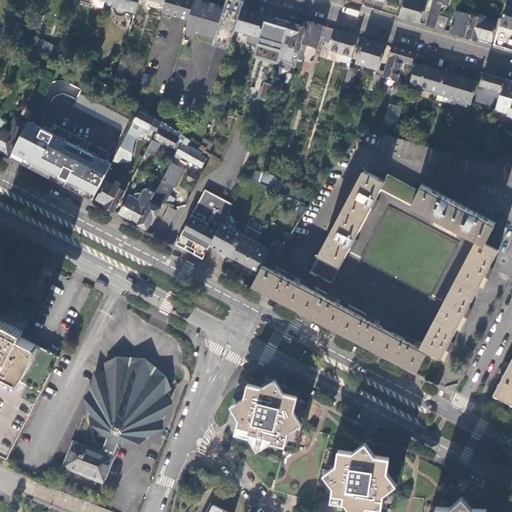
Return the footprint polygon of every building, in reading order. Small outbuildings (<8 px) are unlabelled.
[(107,0),(107,2),(106,6),(113,9),(113,11),(115,14),(116,16),(118,16),(120,17),(122,16),(124,16),(126,15),(134,17),(139,3),(139,2),(139,0),(107,0)] [(165,0),(142,0),(142,3),(139,2),(139,3),(142,3),(143,0),(147,0),(146,4),(163,9),(165,0)] [(194,0),(165,0),(163,9),(162,13),(188,21),(194,0)] [(194,0),(188,21),(186,28),(215,37),(224,6),(203,0),(194,0)] [(241,8),(243,2),(235,0),(225,0),(224,6),(215,37),(213,44),(216,45),(229,49),(235,31),(241,8)] [(403,0),(399,16),(419,22),(425,1),(421,0),(403,0)] [(449,0),(434,0),(434,1),(432,0),(425,24),(435,27),(439,14),(440,11),(438,11),(441,3),(448,5),(449,0)] [(511,4),(506,3),(500,25),(511,28),(511,4)] [(245,44),(256,46),(262,27),(266,15),(241,8),(235,31),(248,34),(245,44)] [(269,30),(273,11),(267,9),(266,15),(262,27),(269,30)] [(450,32),(466,36),(472,15),(472,14),(457,9),(450,32)] [(290,22),(291,16),(277,12),(273,27),(287,31),(290,22)] [(466,36),(478,40),(479,37),(492,40),(497,22),(482,18),(483,16),(474,13),(473,15),(472,15),(466,36)] [(449,16),(439,14),(435,27),(445,30),(449,16)] [(317,47),(323,26),(308,21),(306,27),(297,58),(312,63),(314,56),(304,52),(306,44),(317,47)] [(13,25),(6,22),(2,35),(8,38),(13,25)] [(306,27),(290,22),(287,31),(284,41),(289,42),(286,51),(281,49),(280,54),(297,59),(297,58),(306,27)] [(511,28),(500,25),(498,30),(511,34),(511,28)] [(269,30),(262,27),(256,46),(256,48),(267,51),(273,31),(269,30)] [(327,27),(324,37),(331,39),(334,29),(327,27)] [(347,55),(345,62),(350,63),(358,36),(334,29),(331,39),(328,49),(347,55)] [(61,49),(37,38),(34,49),(58,60),(61,49)] [(367,66),(374,41),(363,38),(356,62),(367,66)] [(378,69),(385,44),(374,41),(367,66),(377,69),(378,69)] [(229,49),(216,45),(203,91),(216,95),(229,49)] [(411,63),(414,52),(391,46),(384,71),(383,76),(396,80),(399,71),(402,72),(405,62),(411,63)] [(125,61),(121,60),(116,76),(122,78),(127,64),(125,61)] [(444,73),(414,65),(408,87),(437,95),(438,94),(444,73)] [(345,82),(351,83),(356,69),(350,67),(345,82)] [(477,82),(444,72),(444,73),(438,94),(471,104),(477,82)] [(496,106),(504,79),(483,73),(474,100),(496,106)] [(379,90),(382,76),(376,74),(371,88),(379,90)] [(496,106),(495,109),(508,113),(507,115),(511,117),(511,81),(504,79),(496,106)] [(263,81),(256,97),(266,101),(273,86),(263,81)] [(128,119),(80,94),(74,105),(122,130),(128,119)] [(215,99),(212,107),(223,110),(226,102),(215,99)] [(397,126),(403,108),(390,104),(385,122),(397,126)] [(142,106),(133,122),(142,127),(141,129),(148,133),(153,125),(158,128),(162,120),(142,106)] [(0,119),(0,151),(8,156),(17,136),(20,138),(27,125),(14,118),(8,131),(2,128),(5,122),(0,119)] [(177,150),(184,135),(162,120),(158,128),(146,151),(153,155),(161,141),(177,150)] [(111,164),(29,121),(27,125),(20,138),(11,157),(29,167),(30,164),(51,175),(49,177),(65,186),(66,183),(73,186),(72,189),(92,199),(111,164)] [(423,145),(395,136),(385,134),(381,153),(430,163),(465,172),(504,178),(511,178),(511,163),(501,163),(470,158),(457,155),(423,145)] [(187,144),(190,139),(184,135),(177,150),(157,188),(152,196),(164,203),(165,203),(187,162),(180,159),(182,156),(201,167),(206,157),(200,154),(202,152),(187,144)] [(202,145),(209,150),(213,144),(205,140),(202,145)] [(458,149),(460,143),(447,140),(445,145),(458,149)] [(480,152),(471,149),(469,156),(478,159),(480,152)] [(51,175),(30,164),(29,167),(49,177),(51,175)] [(263,172),(263,171),(258,169),(252,180),(260,183),(263,172)] [(380,188),(384,180),(364,169),(311,271),(332,283),(380,188)] [(190,170),(185,180),(196,185),(201,176),(190,170)] [(277,192),(281,181),(263,172),(260,183),(277,192)] [(388,173),(384,180),(380,188),(475,238),(419,346),(388,331),(270,269),(262,265),(259,272),(252,284),(379,352),(416,372),(427,352),(440,359),(499,249),(485,242),(495,222),(421,183),(418,189),(388,173)] [(105,204),(104,206),(114,211),(131,179),(128,177),(122,189),(119,188),(121,184),(116,181),(113,185),(106,181),(97,199),(105,204)] [(128,196),(118,213),(138,224),(152,196),(157,188),(149,183),(146,188),(144,188),(138,199),(135,199),(128,196)] [(287,197),(298,201),(301,195),(290,190),(287,197)] [(223,199),(221,202),(217,200),(219,196),(208,191),(207,193),(204,191),(195,208),(198,210),(195,215),(192,214),(188,219),(190,221),(186,229),(184,228),(175,243),(184,248),(186,245),(195,249),(193,253),(202,258),(209,245),(221,223),(232,204),(223,199)] [(152,196),(138,224),(147,228),(154,216),(155,217),(164,203),(152,196)] [(279,207),(285,211),(290,202),(284,199),(279,207)] [(170,223),(177,210),(170,206),(163,219),(170,223)] [(243,235),(221,223),(209,245),(231,257),(243,235)] [(257,242),(243,235),(231,257),(245,264),(257,242)] [(245,264),(259,272),(262,265),(270,269),(279,254),(286,244),(277,240),(271,250),(257,242),(245,264)] [(4,372),(41,391),(60,355),(23,336),(30,322),(8,311),(6,310),(0,321),(0,378),(0,379),(4,372)] [(112,443),(118,444),(142,445),(156,430),(165,430),(165,419),(175,403),(167,394),(173,389),(167,376),(146,358),(118,356),(105,363),(106,371),(95,372),(91,390),(84,398),(93,429),(107,439),(112,443)] [(511,358),(509,365),(504,362),(498,373),(503,376),(493,395),(511,405),(511,358)] [(0,452),(7,457),(41,391),(4,372),(0,379),(0,378),(0,452)] [(288,432),(298,426),(302,423),(294,411),(298,396),(282,392),(273,379),(260,387),(247,383),(243,397),(230,404),(239,418),(235,433),(256,439),(255,443),(261,444),(262,441),(284,446),(288,432)] [(301,427),(302,423),(288,432),(284,446),(281,459),(276,480),(276,482),(275,485),(273,490),(294,495),(303,498),(314,500),(315,493),(329,435),(320,432),(318,432),(301,427)] [(112,443),(107,439),(102,452),(73,440),(63,468),(106,485),(116,457),(114,456),(118,444),(112,443)] [(383,507),(385,492),(396,484),(387,472),(390,456),(373,454),(365,443),(351,452),(338,450),(337,464),(324,473),(333,484),(331,500),(345,502),(352,511),(359,511),(369,506),(383,507)] [(385,492),(383,507),(381,511),(422,511),(424,499),(395,495),(396,484),(385,492)] [(487,511),(488,508),(474,506),(463,495),(452,505),(437,504),(436,511),(487,511)] [(208,511),(231,511),(213,503),(208,511)]
